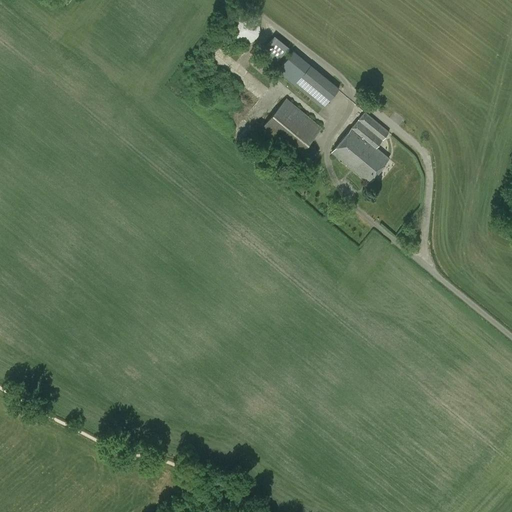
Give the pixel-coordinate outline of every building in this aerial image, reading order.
[(251,16),(245,14),(241,15),(236,18),(233,22),(231,27),(231,32),(233,36),(236,40),(241,43),(246,44),(250,43),(254,40),(258,37),(260,32),(260,27),(258,22),(255,18),(251,16)] [(289,48),(275,36),(262,51),(277,63),(289,48)] [(339,88),(311,65),(294,51),(277,71),(323,109),(339,88)] [(318,151),(309,144),(322,128),(286,98),(258,131),(304,169),(318,151)] [(365,112),(352,127),(332,152),(353,170),(373,145),(376,148),(389,132),(365,112)] [(373,145),(353,170),(369,183),(389,158),(376,148),(373,145)]
